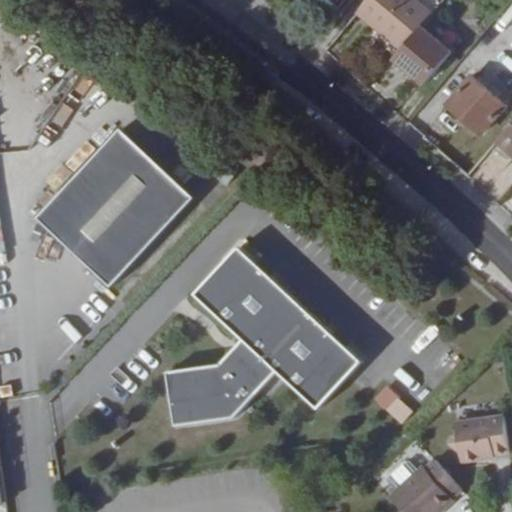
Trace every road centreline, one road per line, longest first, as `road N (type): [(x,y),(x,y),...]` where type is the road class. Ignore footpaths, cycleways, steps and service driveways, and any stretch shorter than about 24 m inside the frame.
road 1 (unknown): [(35,511),(31,461),(39,443),(246,210)]
road 2 (tertiary): [(511,265),(228,10)]
